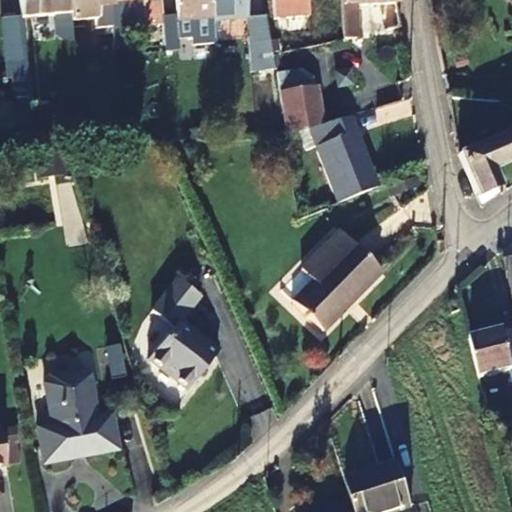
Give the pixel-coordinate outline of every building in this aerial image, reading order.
[(16,0),(19,19),(67,12),(65,0),(16,0)] [(65,0),(67,12),(68,21),(93,19),(93,11),(107,9),(105,0),(65,0)] [(105,0),(107,9),(107,18),(158,13),(156,0),(105,0)] [(156,0),(158,13),(161,54),(180,51),(177,24),(209,20),(206,0),(156,0)] [(206,0),(209,20),(243,15),(240,0),(206,0)] [(306,16),(305,0),(270,0),(272,18),(306,16)] [(385,29),(398,27),(393,0),(339,0),(340,38),(354,35),(352,4),(380,2),(385,29)] [(264,12),(243,15),(251,70),(273,67),(264,12)] [(301,68),(276,73),(286,136),(299,133),(321,126),(313,77),(301,68)] [(27,108),(26,96),(13,98),(18,143),(30,141),(27,108)] [(75,108),(27,108),(30,141),(61,141),(78,141),(75,108)] [(321,126),(299,133),(305,149),(315,146),(336,202),(370,188),(359,162),(364,160),(348,118),(321,126)] [(511,140),(508,132),(457,153),(475,196),(498,186),(491,169),(511,161),(511,140)] [(313,280),(293,302),(320,328),(382,271),(339,229),(301,268),(313,280)] [(511,259),(503,262),(511,300),(511,259)] [(193,366),(212,344),(175,312),(194,288),(173,269),(158,286),(193,366)] [(193,366),(158,286),(147,301),(167,319),(141,350),(179,383),(193,366)] [(511,332),(468,342),(477,381),(511,373),(511,332)] [(42,466),(72,459),(71,454),(89,450),(89,454),(115,448),(107,412),(93,415),(84,373),(77,369),(44,376),(40,384),(49,425),(35,427),(42,466)] [(396,466),(344,482),(350,501),(353,511),(398,511),(410,508),(396,466)] [(353,511),(350,501),(315,511),(353,511)]
